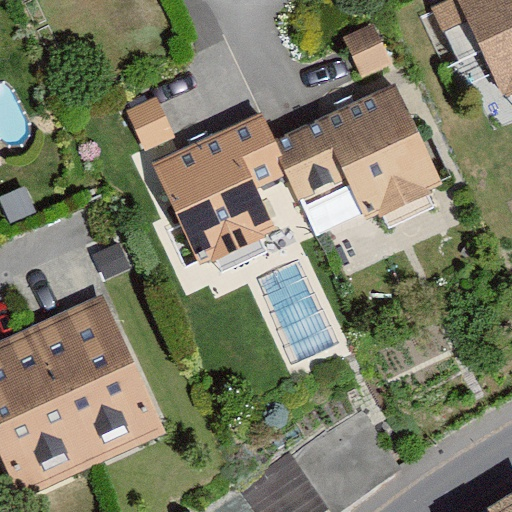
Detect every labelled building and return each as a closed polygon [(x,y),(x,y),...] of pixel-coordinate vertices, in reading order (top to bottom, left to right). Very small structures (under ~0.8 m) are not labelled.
[(511,0),(454,0),(432,10),(446,39),(468,29),(501,102),(511,97),(511,0)] [(380,22),(349,37),(370,80),(401,66),(380,22)] [(168,93),(133,110),(206,263),(286,225),(268,185),(294,173),(328,244),(458,183),(411,84),(292,140),(276,107),(193,146),(168,93)] [(0,418),(33,491),(175,426),(113,292),(0,343),(0,418)] [(286,452),(201,511),(316,511),(325,506),(286,452)]
